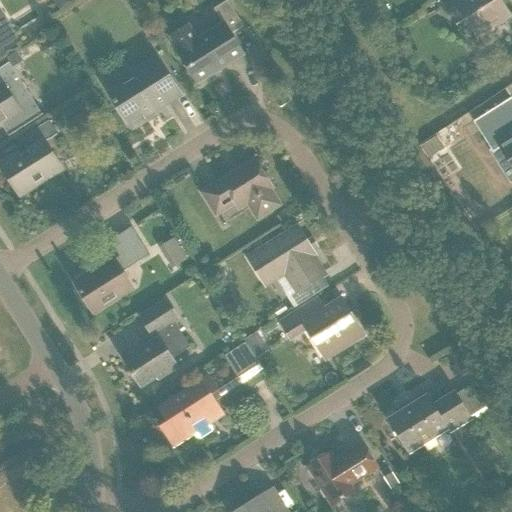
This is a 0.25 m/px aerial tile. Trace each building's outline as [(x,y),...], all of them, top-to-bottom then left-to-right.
[(244,25),(228,0),(215,8),(224,23),(198,39),(189,25),(171,36),(180,51),(178,52),(198,83),(244,54),(232,33),(244,25)] [(490,22),(509,10),(502,0),(443,0),(449,11),(458,6),(478,39),(494,29),(490,22)] [(0,49),(8,44),(0,31),(0,25),(8,20),(0,7),(0,49)] [(18,51),(7,58),(13,67),(24,61),(18,51)] [(156,110),(181,94),(157,57),(133,72),(135,77),(109,93),(127,122),(154,105),(156,110)] [(0,125),(4,122),(11,133),(8,135),(9,136),(44,114),(43,113),(39,115),(19,84),(17,85),(5,65),(0,68),(0,125)] [(511,97),(475,121),(486,139),(494,152),(500,148),(506,157),(497,163),(508,180),(511,178),(511,97)] [(389,116),(397,110),(392,102),(384,107),(389,116)] [(17,154),(0,164),(11,181),(15,178),(22,190),(33,183),(34,186),(48,178),(46,175),(57,168),(49,156),(53,154),(45,141),(58,133),(49,120),(21,138),(29,150),(19,157),(17,154)] [(466,125),(456,131),(461,139),(471,133),(466,125)] [(422,144),(429,155),(443,146),(436,134),(422,144)] [(258,217),(279,204),(269,188),(272,187),(255,160),(203,192),(217,214),(235,202),(239,208),(248,202),(258,217)] [(122,271),(149,254),(132,227),(110,241),(120,256),(76,284),(94,312),(133,288),(122,271)] [(309,284),(323,275),(310,255),(314,253),(298,228),(250,258),(265,283),(286,270),(298,290),(291,295),(298,306),(315,294),(309,284)] [(324,310),(317,297),(280,320),(291,338),(306,328),(326,359),(363,335),(350,314),(351,313),(342,298),(324,310)] [(173,358),(191,347),(175,322),(180,319),(167,299),(140,316),(153,336),(157,333),(159,337),(126,358),(133,370),(131,372),(141,387),(157,377),(158,379),(178,366),(173,358)] [(246,342),(225,355),(248,390),(268,377),(246,342)] [(209,422),(223,414),(215,401),(222,397),(209,377),(160,408),(181,440),(195,432),(199,438),(213,429),(209,422)] [(450,432),(473,418),(458,393),(436,407),(429,397),(414,406),(412,403),(394,414),(397,417),(389,422),(407,451),(422,442),(424,446),(436,439),(433,434),(447,426),(450,432)] [(331,453),(308,468),(333,506),(356,492),(351,485),(378,468),(364,445),(337,462),(331,453)] [(389,468),(380,473),(391,490),(400,485),(389,468)] [(285,511),(273,491),(238,511),(285,511)]
